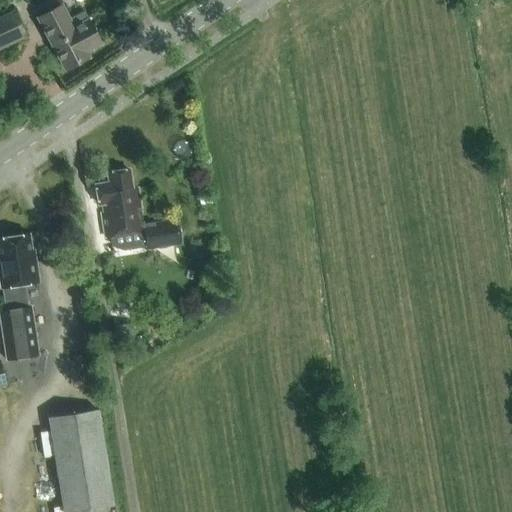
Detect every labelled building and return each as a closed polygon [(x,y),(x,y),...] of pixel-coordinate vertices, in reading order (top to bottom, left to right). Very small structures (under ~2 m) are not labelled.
[(63,5),(56,9),(37,19),(46,35),(65,70),(88,58),(85,52),(100,44),(90,27),(83,15),(71,21),(63,5)] [(14,11),(0,17),(0,51),(27,39),(14,11)] [(105,236),(109,235),(111,246),(123,251),(145,247),(145,248),(180,242),(176,219),(143,224),(137,189),(131,190),(128,171),(108,174),(109,183),(96,185),(99,204),(101,204),(103,213),(101,213),(105,236)] [(0,239),(0,288),(0,289),(1,288),(5,311),(0,312),(0,320),(6,360),(38,355),(30,307),(21,309),(17,286),(38,283),(35,262),(33,262),(29,234),(25,235),(0,239)] [(53,454),(63,511),(86,511),(115,507),(98,411),(47,420),(49,431),(39,433),(43,456),(53,454)]
